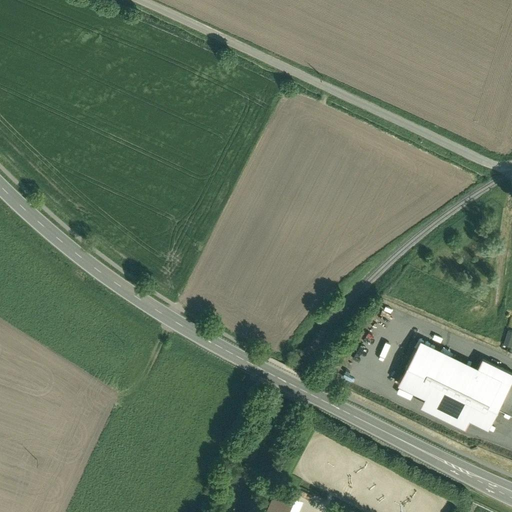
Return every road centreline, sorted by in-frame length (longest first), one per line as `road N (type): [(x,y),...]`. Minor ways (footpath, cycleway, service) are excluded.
road 1 (secondary): [(511,492),(172,319),(87,263),(0,185)]
road 2 (residential): [(511,170),(130,0)]
road 3 (track): [(511,186),(495,312)]
